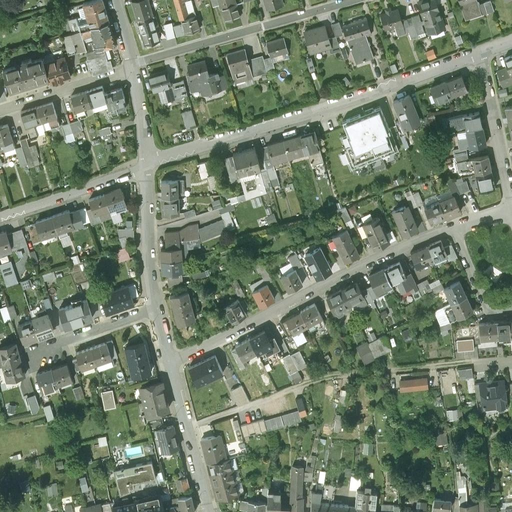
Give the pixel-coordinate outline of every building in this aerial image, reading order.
[(101,0),(94,0),(83,3),(88,21),(83,22),(79,24),(81,30),(108,22),(101,0)] [(132,3),(137,21),(153,17),(148,0),(140,0),(138,1),(132,3)] [(186,0),(173,0),(179,20),(181,20),(182,24),(185,33),(200,29),(194,11),(188,13),(184,1),(187,0),(186,0)] [(232,0),(217,0),(219,4),(220,9),(221,8),(225,22),(239,17),(236,4),(234,5),(232,0)] [(264,0),(267,9),(282,5),(280,0),(264,0)] [(434,0),(427,0),(418,3),(423,17),(426,25),(441,19),(434,0)] [(458,0),(465,20),(481,15),(476,0),(458,0)] [(490,1),(483,3),(487,13),(493,11),(490,1)] [(398,9),(380,14),(385,29),(394,26),(397,35),(405,32),(398,9)] [(81,16),(69,20),(69,18),(61,20),(66,34),(81,30),(79,24),(83,22),(81,16)] [(153,17),(137,21),(136,21),(139,33),(141,32),(144,45),(159,41),(156,30),(159,30),(155,16),(153,17)] [(351,23),(343,26),(347,40),(355,64),(373,57),(366,36),(371,34),(366,17),(350,22),(351,23)] [(410,17),(404,19),(410,39),(417,37),(410,17)] [(108,22),(81,30),(83,36),(88,35),(92,33),(94,40),(97,49),(103,47),(115,43),(108,22)] [(339,22),(331,24),(336,36),(343,34),(339,22)] [(172,24),(163,26),(166,39),(175,37),(172,24)] [(182,24),(174,26),(176,36),(185,33),(182,24)] [(324,25),(304,31),(311,52),(328,46),(330,45),(328,38),(324,25)] [(66,34),(63,35),(67,49),(75,47),(77,53),(87,50),(86,49),(83,36),(81,30),(66,34)] [(335,36),(328,38),(330,45),(328,46),(330,54),(341,50),(335,36)] [(283,37),(266,42),(271,56),(279,53),(280,58),(288,55),(287,51),(288,51),(283,37)] [(93,50),(87,52),(87,51),(86,51),(88,57),(87,58),(87,60),(89,67),(90,67),(93,74),(113,68),(110,61),(108,62),(103,47),(97,49),(93,50)] [(244,48),(227,53),(231,67),(230,67),(235,82),(253,77),(253,76),(248,60),(244,48)] [(61,50),(41,57),(42,58),(49,80),(50,83),(54,82),(71,77),(61,50)] [(262,55),(250,59),(255,76),(267,73),(263,61),(262,55)] [(42,58),(32,61),(31,58),(21,61),(22,64),(3,70),(10,92),(49,80),(42,58)] [(271,58),(263,61),(267,73),(275,70),(271,58)] [(204,60),(187,65),(190,73),(187,74),(188,80),(190,79),(193,90),(199,88),(196,79),(205,76),(209,75),(204,60)] [(507,66),(496,71),(502,86),(511,82),(511,77),(510,73),(507,66)] [(167,71),(149,76),(153,91),(158,90),(161,102),(175,98),(167,71)] [(205,76),(196,79),(199,88),(201,94),(222,88),(219,76),(218,72),(209,75),(205,76)] [(461,74),(446,80),(452,95),(467,89),(461,74)] [(224,75),(219,76),(222,88),(228,87),(224,75)] [(446,80),(431,86),(437,101),(452,95),(446,80)] [(102,86),(86,91),(91,106),(107,101),(104,94),(102,86)] [(122,88),(104,94),(107,101),(109,110),(116,108),(117,111),(125,108),(122,99),(125,98),(122,88)] [(86,91),(71,96),(78,119),(87,116),(85,108),(91,106),(86,91)] [(409,95),(394,101),(401,118),(404,127),(404,126),(418,121),(414,113),(416,112),(409,95)] [(52,102),(36,107),(41,122),(48,120),(51,129),(59,126),(56,118),(57,117),(52,102)] [(360,114),(342,121),(347,134),(346,134),(350,144),(346,146),(347,150),(344,151),(351,169),(398,150),(393,136),(390,128),(389,129),(380,106),(371,109),(372,111),(361,116),(360,114)] [(36,107),(21,112),(30,139),(38,136),(35,125),(41,122),(36,107)] [(191,109),(181,112),(187,129),(196,126),(191,109)] [(460,110),(448,112),(449,118),(461,116),(460,110)] [(478,111),(463,115),(466,131),(482,127),(478,111)] [(401,118),(395,121),(396,125),(400,134),(400,135),(407,132),(404,126),(404,127),(401,118)] [(80,121),(69,124),(72,134),(83,130),(80,121)] [(69,124),(62,126),(65,136),(72,134),(69,124)] [(8,125),(0,127),(0,144),(2,144),(4,151),(14,148),(12,141),(13,140),(8,125)] [(396,125),(390,128),(393,136),(400,134),(396,125)] [(482,127),(466,131),(468,138),(470,146),(470,147),(485,143),(482,127)] [(110,128),(99,131),(101,137),(111,134),(110,128)] [(300,135),(284,139),(288,156),(308,151),(319,147),(315,131),(300,135)] [(468,138),(459,140),(461,148),(453,150),(455,156),(466,153),(465,147),(470,146),(468,138)] [(26,139),(20,141),(22,148),(25,159),(26,162),(28,161),(29,163),(32,162),(31,157),(32,157),(26,139)] [(284,139),(267,144),(267,145),(273,166),(274,165),(282,163),(280,159),(288,156),(284,139)] [(273,166),(267,145),(260,147),(267,169),(272,186),(279,184),(274,165),(273,166)] [(319,147),(308,151),(312,167),(324,163),(319,147)] [(22,148),(15,150),(18,161),(25,159),(22,148)] [(254,148),(233,154),(245,198),(265,192),(260,171),(259,169),(260,169),(254,148)] [(466,153),(455,156),(456,162),(467,159),(466,153)] [(487,155),(467,159),(456,162),(458,172),(474,168),(475,174),(491,171),(487,155)] [(267,169),(260,171),(265,192),(273,189),(272,186),(267,169)] [(491,171),(475,174),(478,190),(494,187),(491,171)] [(461,177),(453,179),(457,188),(461,187),(462,189),(465,188),(461,177)] [(182,179),(160,180),(161,197),(177,196),(177,194),(182,194),(182,179)] [(457,188),(453,179),(446,179),(450,190),(453,196),(459,193),(457,188)] [(120,189),(104,194),(110,209),(115,207),(117,212),(126,209),(120,189)] [(418,192),(412,194),(417,206),(423,203),(418,192)] [(104,194),(89,199),(94,214),(110,209),(104,194)] [(417,206),(412,194),(406,197),(411,208),(417,206)] [(177,196),(161,197),(162,214),(178,213),(177,196)] [(453,196),(439,202),(445,217),(460,211),(454,198),(454,196),(453,196)] [(439,202),(424,208),(431,223),(445,217),(439,202)] [(221,219),(197,228),(198,238),(199,241),(226,230),(233,227),(224,205),(217,208),(221,219)] [(345,206),(337,209),(343,222),(351,218),(345,206)] [(404,206),(393,211),(403,235),(417,229),(411,214),(408,215),(404,206)] [(85,207),(70,213),(74,226),(90,221),(85,207)] [(192,208),(183,212),(185,217),(194,213),(192,208)] [(69,210),(52,215),(58,231),(74,226),(70,213),(69,210)] [(359,212),(352,215),(356,226),(363,223),(363,222),(359,212)] [(52,215),(36,221),(41,237),(58,231),(52,215)] [(363,222),(363,223),(367,232),(368,232),(374,247),(388,241),(382,226),(378,216),(363,222)] [(333,235),(327,222),(319,226),(325,239),(332,235),(333,235)] [(187,224),(177,230),(164,232),(165,248),(161,248),(162,259),(180,258),(187,257),(186,247),(188,247),(187,242),(186,243),(186,239),(198,238),(197,228),(196,224),(187,224)] [(333,235),(332,235),(345,261),(359,254),(346,228),(333,235)] [(22,229),(7,233),(12,247),(11,247),(12,250),(27,245),(22,229)] [(6,231),(0,232),(0,251),(11,247),(12,247),(7,233),(6,231)] [(90,232),(85,234),(88,243),(94,241),(90,232)] [(440,240),(425,246),(431,261),(446,255),(443,247),(440,240)] [(451,244),(443,247),(446,255),(448,260),(457,257),(451,244)] [(304,255),(299,246),(293,248),(296,253),(302,265),(302,266),(309,262),(305,254),(304,255)] [(425,246),(410,253),(416,267),(431,261),(425,246)] [(319,247),(305,254),(309,262),(317,276),(330,269),(319,247)] [(38,260),(35,251),(30,252),(33,261),(38,260)] [(30,252),(24,254),(28,263),(33,261),(30,252)] [(296,253),(288,257),(294,269),(302,265),(296,253)] [(180,258),(162,259),(163,271),(167,271),(168,278),(182,277),(180,258)] [(10,262),(0,265),(0,267),(6,286),(17,282),(10,262)] [(399,262),(384,268),(391,283),(396,280),(401,290),(409,286),(410,285),(405,275),(399,262)] [(267,267),(259,270),(266,283),(273,279),(267,267)] [(384,268),(369,275),(376,290),(391,283),(384,268)] [(198,271),(191,273),(192,277),(211,272),(210,269),(199,272),(198,271)] [(294,269),(280,276),(288,290),(302,283),(294,269)] [(416,283),(411,272),(405,275),(410,285),(409,286),(415,298),(420,294),(416,283)] [(182,277),(168,278),(168,286),(182,282),(182,277)] [(266,283),(263,284),(260,279),(249,284),(260,305),(274,297),(266,283)] [(427,279),(416,283),(420,294),(431,289),(427,279)] [(459,280),(444,287),(444,288),(451,302),(466,294),(459,280)] [(356,281),(342,288),(349,302),(354,299),(356,304),(361,305),(367,302),(364,295),(363,295),(361,290),(356,281)] [(441,282),(432,287),(435,293),(444,288),(444,287),(441,282)] [(239,283),(233,287),(238,297),(245,293),(239,283)] [(128,285),(101,294),(107,311),(134,302),(128,285)] [(367,287),(361,290),(363,295),(364,295),(367,302),(373,299),(367,287)] [(341,288),(326,295),(333,310),(334,310),(338,313),(342,311),(342,306),(349,303),(349,302),(342,288),(341,288)] [(187,290),(170,295),(177,322),(195,318),(187,290)] [(377,293),(372,295),(376,304),(381,302),(377,293)] [(466,294),(451,302),(452,305),(444,309),(450,320),(473,309),(466,294)] [(237,298),(223,305),(232,320),(245,312),(237,298)] [(87,299),(59,308),(65,325),(92,316),(87,299)] [(315,302),(300,310),(307,324),(322,316),(315,302)] [(15,304),(7,306),(11,317),(18,314),(15,304)] [(7,306),(1,307),(5,319),(11,317),(7,306)] [(46,308),(37,311),(39,316),(33,318),(39,334),(54,329),(48,313),(47,314),(46,308)] [(300,310),(280,321),(287,335),(307,324),(300,310)] [(33,318),(18,323),(24,339),(39,334),(33,318)] [(510,319),(494,320),(496,336),(511,334),(510,319)] [(450,320),(439,324),(441,329),(452,326),(450,320)] [(494,320),(478,322),(480,337),(496,336),(494,320)] [(337,330),(332,321),(326,324),(331,333),(337,330)] [(264,329),(250,336),(257,350),(263,347),(266,353),(280,346),(273,334),(268,337),(264,329)] [(385,333),(367,341),(374,354),(391,347),(385,333)] [(250,336),(235,344),(236,345),(231,347),(240,365),(248,361),(245,356),(257,350),(250,336)] [(472,337),(456,338),(457,348),(473,347),(472,337)] [(367,339),(355,345),(364,361),(375,355),(367,341),(367,339)] [(107,340),(91,345),(96,361),(112,356),(107,340)] [(144,341),(127,345),(132,373),(151,368),(144,341)] [(15,342),(0,345),(0,362),(4,361),(20,357),(15,342)] [(91,345),(77,350),(82,366),(96,361),(91,345)] [(298,348),(290,352),(297,367),(305,363),(298,348)] [(290,352),(289,351),(281,355),(289,372),(298,367),(297,367),(290,352)] [(214,354),(189,366),(196,383),(222,371),(214,354)] [(20,357),(4,361),(8,377),(24,372),(20,357)] [(271,358),(264,362),(267,368),(274,364),(271,358)] [(67,360),(52,365),(57,381),(72,376),(67,360)] [(52,365),(37,370),(42,386),(57,381),(52,365)] [(122,368),(117,370),(120,379),(125,378),(122,368)] [(265,370),(260,373),(265,382),(270,380),(265,370)] [(29,374),(23,376),(27,386),(33,384),(29,374)] [(426,375),(400,377),(401,388),(427,386),(426,375)] [(502,378),(485,380),(486,393),(481,393),(482,396),(483,406),(484,406),(484,405),(486,405),(485,403),(496,402),(496,406),(499,408),(503,408),(505,405),(505,404),(502,378)] [(161,380),(140,385),(143,399),(165,393),(161,380)] [(485,380),(474,381),(476,397),(482,396),(481,393),(486,393),(485,380)] [(233,386),(240,402),(250,397),(243,381),(233,386)] [(80,382),(73,384),(77,395),(84,393),(80,382)] [(106,405),(118,402),(114,385),(102,387),(106,405)] [(165,393),(143,399),(146,412),(147,413),(159,410),(168,407),(165,393)] [(50,400),(43,402),(48,415),(54,413),(50,400)] [(449,406),(450,416),(460,416),(459,405),(449,406)] [(159,410),(147,413),(146,412),(145,412),(147,418),(148,418),(161,416),(159,410)] [(161,416),(148,418),(150,426),(163,423),(161,416)] [(264,416),(258,417),(261,429),(267,427),(264,416)] [(258,417),(252,419),(255,430),(261,429),(258,417)] [(252,419),(246,420),(249,432),(255,430),(252,419)] [(249,432),(246,420),(240,422),(243,434),(249,432)] [(173,424),(156,428),(161,449),(178,444),(173,424)] [(434,430),(436,442),(447,440),(446,428),(434,430)] [(220,433),(201,438),(207,461),(223,457),(219,442),(222,442),(220,433)] [(372,452),(373,441),(363,440),(362,451),(372,452)] [(128,456),(115,458),(116,466),(130,463),(128,456)] [(229,457),(207,462),(211,474),(232,469),(229,457)] [(134,486),(134,481),(155,476),(151,459),(130,463),(116,466),(113,467),(120,492),(130,489),(130,487),(134,486)] [(302,465),(293,464),(292,480),(301,481),(302,465)] [(232,469),(211,474),(214,487),(235,481),(232,469)] [(307,470),(304,470),(304,479),(311,480),(312,471),(307,470)] [(86,473),(80,475),(83,488),(89,487),(86,473)] [(351,475),(349,490),(356,490),(356,488),(360,489),(361,476),(351,475)] [(29,477),(20,479),(23,491),(32,488),(29,477)] [(186,477),(175,478),(178,489),(189,488),(186,477)] [(57,479),(52,480),(52,483),(47,483),(48,493),(58,492),(57,479)] [(164,480),(157,482),(160,493),(167,492),(164,480)] [(301,481),(292,480),(291,487),(291,496),(300,497),(301,481)] [(464,491),(461,491),(460,480),(457,480),(458,490),(458,496),(466,495),(466,488),(463,488),(464,491)] [(235,481),(214,487),(217,499),(239,494),(235,481)] [(335,485),(325,484),(324,492),(334,494),(335,485)] [(280,492),(268,490),(266,502),(266,511),(265,511),(289,511),(290,506),(280,505),(280,492)] [(374,511),(377,492),(357,490),(355,508),(354,511),(374,511)] [(316,492),(311,491),(310,511),(317,511),(319,507),(319,504),(321,492),(316,492)] [(160,494),(134,499),(134,500),(129,501),(130,511),(166,511),(164,508),(162,502),(160,494)] [(194,511),(191,495),(178,498),(180,504),(174,505),(175,507),(178,511),(184,510),(184,511),(194,511)] [(477,511),(477,503),(467,504),(466,495),(458,496),(458,497),(459,504),(459,505),(460,511),(477,511)] [(123,502),(112,504),(114,511),(130,511),(129,501),(128,496),(122,497),(123,502)] [(300,497),(291,496),(290,510),(301,511),(302,497),(300,497)] [(441,499),(434,498),(432,508),(450,510),(450,500),(446,499),(441,499)] [(174,505),(172,506),(170,500),(162,502),(164,508),(166,511),(184,511),(184,510),(178,511),(175,507),(174,505)] [(249,500),(238,500),(238,502),(240,503),(240,509),(248,509),(249,500)] [(266,502),(249,500),(248,509),(266,511),(266,502)] [(112,511),(110,501),(100,503),(102,511),(112,511)] [(87,506),(80,508),(80,511),(102,511),(100,503),(87,506)] [(425,511),(426,504),(417,503),(416,511),(418,511),(425,511)]
